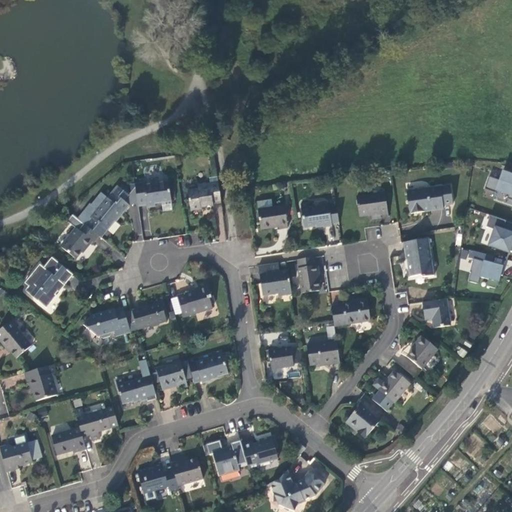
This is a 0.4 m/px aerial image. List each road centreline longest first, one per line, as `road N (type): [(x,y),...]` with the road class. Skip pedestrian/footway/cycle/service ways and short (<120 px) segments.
road 1 (residential): [(14,511),(99,487),(122,476),(136,445),(254,399)]
road 2 (residential): [(304,433),(339,378),(382,339),(394,289),(387,268),(352,251)]
road 3 (residential): [(254,399),(222,258),(181,253),(140,265)]
road 4 (secondary): [(511,335),(379,494)]
